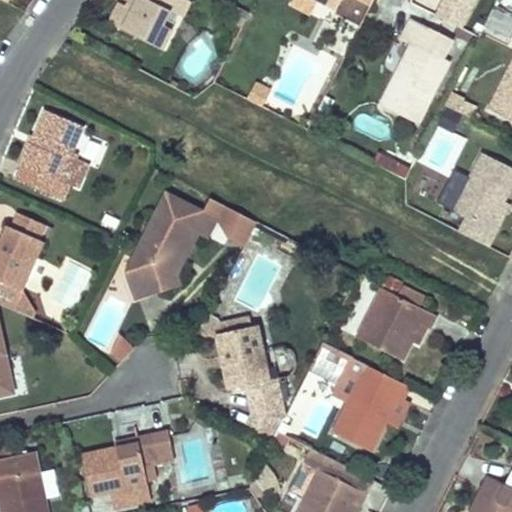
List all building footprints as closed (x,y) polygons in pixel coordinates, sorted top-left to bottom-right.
[(134,0),(123,0),(122,3),(115,0),(104,23),(120,31),(134,0)] [(134,0),(120,31),(159,51),(169,29),(159,25),(171,0),(134,0)] [(316,3),(311,0),(291,0),(288,6),(309,17),(316,3)] [(343,0),(311,0),(316,3),(336,13),(343,0)] [(369,0),(366,6),(371,9),(375,0),(369,0)] [(460,29),(475,0),(442,0),(434,16),(460,29)] [(510,38),(511,32),(511,0),(498,0),(487,29),(510,38)] [(413,19),(403,37),(413,42),(439,56),(450,38),(413,19)] [(413,42),(381,103),(417,122),(449,61),(439,56),(413,42)] [(511,62),(489,111),(511,122),(511,62)] [(254,81),(246,97),(261,105),(269,89),(254,81)] [(449,92),(443,104),(456,110),(462,98),(449,92)] [(478,107),(462,98),(456,110),(472,118),(478,107)] [(64,182),(56,179),(65,157),(78,129),(42,112),(18,165),(37,174),(30,188),(57,201),(64,182)] [(449,179),(466,134),(435,123),(418,167),(449,179)] [(502,200),(511,180),(511,166),(481,150),(450,209),(464,216),(457,230),(487,245),(495,229),(489,225),(502,200)] [(377,153),(374,164),(395,171),(399,160),(377,153)] [(65,157),(56,179),(64,182),(74,162),(65,157)] [(201,239),(211,220),(226,228),(220,239),(236,247),(248,223),(206,202),(199,215),(161,197),(122,274),(156,292),(174,286),(169,275),(166,267),(177,246),(183,249),(191,233),(201,239)] [(495,229),(508,203),(502,200),(489,225),(495,229)] [(0,305),(10,310),(39,243),(33,240),(40,225),(11,213),(5,227),(1,226),(0,228),(0,305)] [(166,267),(169,275),(183,249),(177,246),(166,267)] [(38,259),(29,284),(40,288),(49,264),(38,259)] [(156,292),(122,274),(129,300),(156,292)] [(416,304),(394,293),(379,286),(356,333),(401,356),(411,335),(404,332),(412,318),(418,321),(426,325),(433,312),(416,304)] [(396,287),(394,293),(416,304),(419,298),(396,287)] [(404,332),(411,335),(418,321),(412,318),(404,332)] [(190,340),(213,334),(216,327),(200,319),(190,340)] [(266,380),(253,325),(213,334),(226,389),(238,386),(244,414),(275,429),(280,418),(271,379),(266,380)] [(115,334),(106,351),(117,361),(130,348),(115,334)] [(305,369),(333,383),(347,355),(320,341),(305,369)] [(0,353),(0,394),(10,392),(0,353)] [(397,397),(404,383),(347,355),(333,383),(325,396),(343,405),(331,430),(372,450),(385,423),(397,397)] [(397,397),(385,423),(395,428),(407,401),(397,397)] [(269,441),(275,429),(244,414),(238,426),(269,441)] [(106,491),(145,483),(144,480),(154,478),(151,462),(173,457),(165,430),(113,441),(114,449),(79,456),(88,495),(106,491)] [(358,507),(371,479),(307,447),(285,491),(299,499),(292,511),(347,511),(352,504),(358,507)] [(0,511),(45,511),(33,449),(8,455),(0,456),(0,511)] [(495,497),(479,489),(467,511),(468,511),(511,511),(511,466),(503,482),(495,497)] [(41,472),(47,496),(58,493),(51,469),(41,472)] [(252,474),(247,485),(253,494),(264,491),(252,474)] [(487,474),(479,489),(495,497),(503,482),(487,474)] [(110,506),(148,497),(145,483),(106,491),(110,506)]
